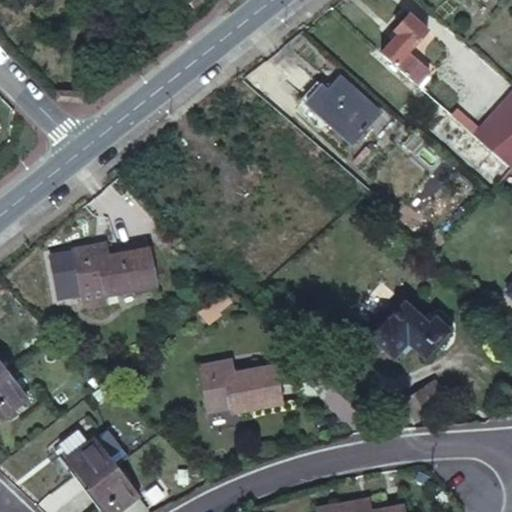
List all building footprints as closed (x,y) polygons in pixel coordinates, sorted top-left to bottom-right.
[(184,5),(191,12),(204,2),(202,0),(186,0),(188,1),(184,5)] [(393,36),(379,52),(420,88),(425,81),(422,77),(426,73),(405,52),(425,30),(407,13),(390,32),(393,36)] [(318,85),(303,101),(323,120),(320,123),(346,146),(376,112),(336,78),(325,91),(318,85)] [(511,87),(487,114),(508,135),(511,130),(511,87)] [(463,109),(455,118),(493,152),(508,135),(487,114),(479,123),(463,109)] [(474,168),(480,163),(488,154),(452,122),(439,137),(474,168)] [(511,183),(511,174),(488,154),(480,163),(508,188),(511,183)] [(98,241),(70,245),(70,247),(76,289),(97,285),(99,291),(148,283),(143,247),(102,255),(98,241)] [(76,289),(70,247),(48,249),(53,292),(76,289)] [(511,276),(503,288),(511,295),(511,276)] [(97,285),(76,289),(77,301),(100,299),(99,291),(97,285)] [(218,290),(200,316),(210,323),(228,297),(218,290)] [(382,315),(368,330),(391,352),(398,345),(407,353),(414,346),(422,354),(448,329),(433,315),(426,320),(404,300),(386,318),(382,315)] [(221,360),(191,365),(198,408),(218,404),(221,411),(272,401),(266,365),(225,371),(221,360)] [(0,368),(0,411),(22,396),(1,368),(0,368)] [(440,383),(405,402),(415,421),(450,402),(440,383)] [(67,458),(88,483),(112,463),(91,439),(67,458)] [(88,483),(111,508),(134,489),(112,463),(88,483)] [(355,496),(306,508),(307,511),(422,511),(420,511),(404,511),(401,501),(358,510),(355,496)]
